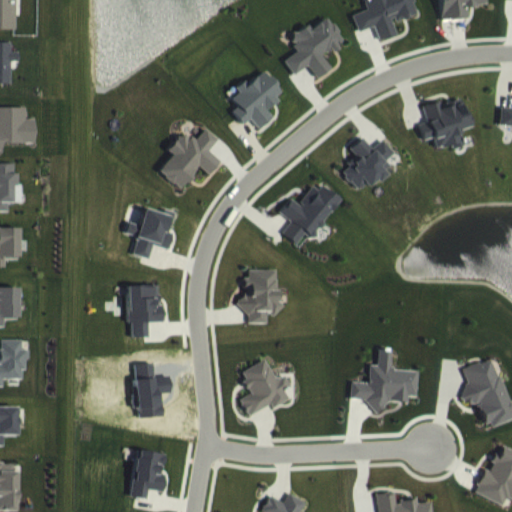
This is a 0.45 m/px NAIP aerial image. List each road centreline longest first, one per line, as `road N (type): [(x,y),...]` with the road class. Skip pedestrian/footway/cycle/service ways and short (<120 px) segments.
road 1 (residential): [(511,52),(427,59),(366,85),(250,176),(217,220)]
road 2 (residential): [(217,220),(197,278),(206,430),(191,511)]
road 3 (residential): [(204,444),(280,452),(428,446)]
